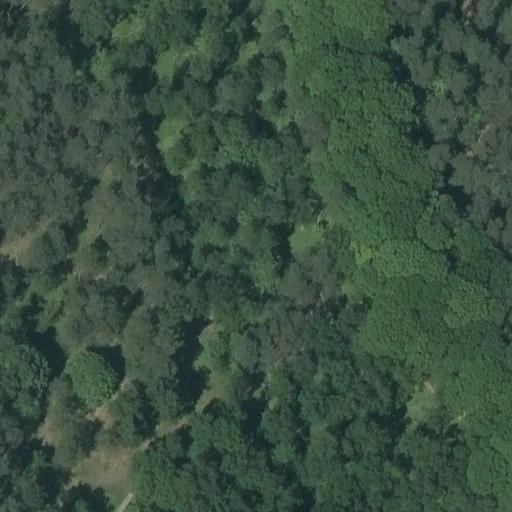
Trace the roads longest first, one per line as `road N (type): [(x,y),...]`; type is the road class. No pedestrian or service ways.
road 1 (track): [(317,0),(350,117),(397,212)]
road 2 (track): [(397,212),(511,398)]
